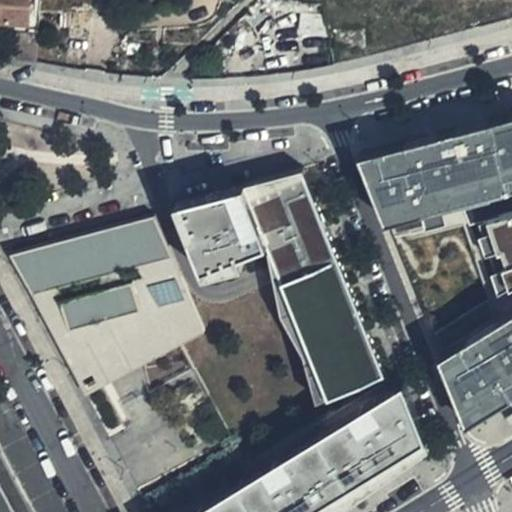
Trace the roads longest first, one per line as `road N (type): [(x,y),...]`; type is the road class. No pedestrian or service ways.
road 1 (residential): [(328,110),(471,478)]
road 2 (residential): [(0,88),(167,122),(328,110)]
road 3 (residential): [(328,110),(511,65)]
road 4 (residential): [(0,347),(90,511)]
